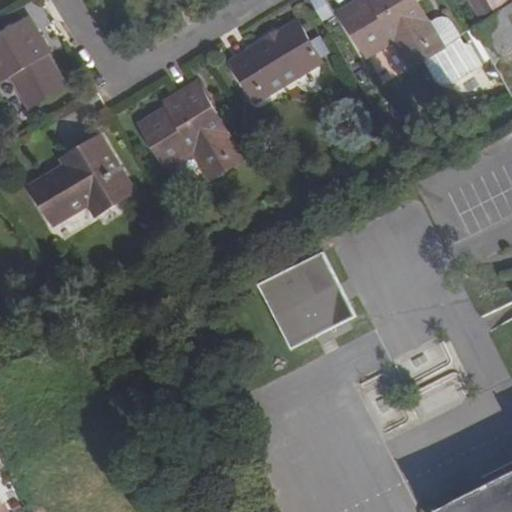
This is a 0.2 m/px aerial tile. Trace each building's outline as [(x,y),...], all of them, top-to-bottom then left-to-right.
[(366,0),(354,8),(382,51),(408,35),(422,59),(446,45),(436,30),(446,24),(436,8),(431,10),(424,0),(366,0)] [(436,8),(431,0),(424,0),(431,10),(436,8)] [(472,0),(471,1),(483,20),(511,1),(511,0),(494,0),(493,1),(493,0),(472,0)] [(511,50),(511,1),(483,20),(504,55),(511,50)] [(0,71),(4,69),(9,77),(28,108),(64,86),(46,54),(48,53),(26,16),(0,31),(0,71)] [(254,105),(321,65),(296,22),(229,63),(254,105)] [(455,40),(446,24),(436,30),(446,45),(455,40)] [(0,82),(9,77),(4,69),(0,71),(0,82)] [(210,114),(215,111),(197,82),(174,97),(177,102),(167,108),(141,125),(168,170),(195,153),(211,180),(237,164),(228,150),(236,146),(227,130),(221,134),(210,114)] [(164,102),(167,108),(177,102),(174,97),(164,102)] [(227,130),(215,111),(210,114),(221,134),(227,130)] [(97,136),(73,150),(77,157),(65,163),(26,187),(35,201),(41,197),(45,203),(39,207),(50,225),(68,215),(66,211),(87,199),(97,215),(131,195),(97,136)] [(228,150),(237,164),(245,159),(236,146),(228,150)] [(77,157),(73,150),(61,157),(65,163),(77,157)] [(41,197),(35,201),(39,207),(45,203),(41,197)] [(92,218),(97,215),(87,199),(66,211),(68,215),(84,205),(92,218)] [(294,350),(358,317),(325,253),(260,286),(294,350)] [(511,511),(511,473),(440,510),(440,511),(511,511)] [(0,511),(9,511),(0,493),(0,511)]
